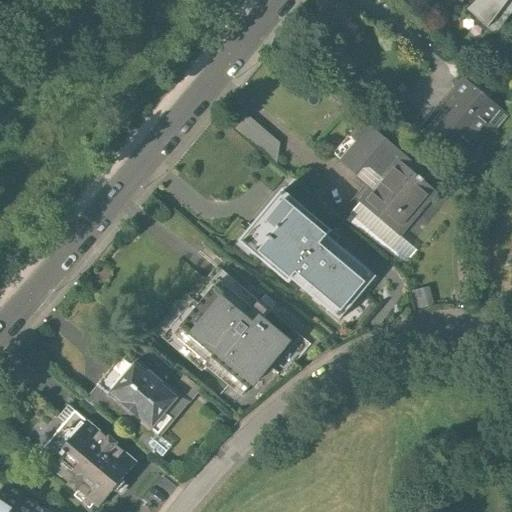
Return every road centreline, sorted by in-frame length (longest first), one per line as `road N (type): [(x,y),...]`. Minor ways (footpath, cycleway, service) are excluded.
road 1 (tertiary): [(0,328),(274,0)]
road 2 (residential): [(188,511),(240,449),(342,368),(392,341),(444,328),(511,329)]
